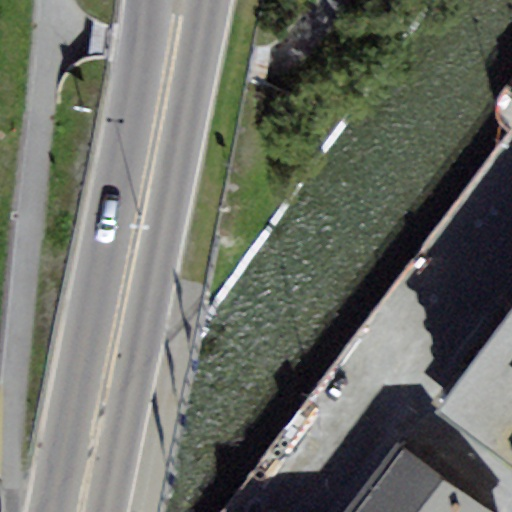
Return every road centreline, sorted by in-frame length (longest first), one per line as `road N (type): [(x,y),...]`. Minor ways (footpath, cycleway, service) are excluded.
road 1 (primary): [(107,511),(211,0)]
road 2 (primary): [(152,0),(51,511)]
road 3 (residential): [(271,511),(511,185)]
